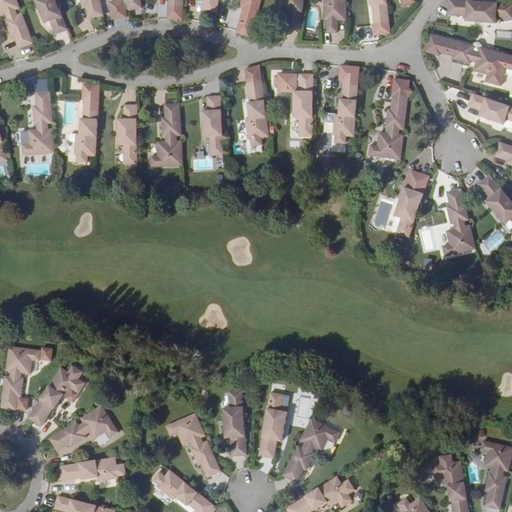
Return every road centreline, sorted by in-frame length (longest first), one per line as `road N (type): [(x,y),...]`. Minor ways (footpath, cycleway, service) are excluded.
road 1 (residential): [(249,55),(162,30),(83,45),(63,61)]
road 2 (residential): [(63,61),(98,76),(165,82),(249,55)]
road 3 (residential): [(398,51),(346,59),(249,55)]
road 4 (residential): [(398,51),(416,69),(459,155)]
